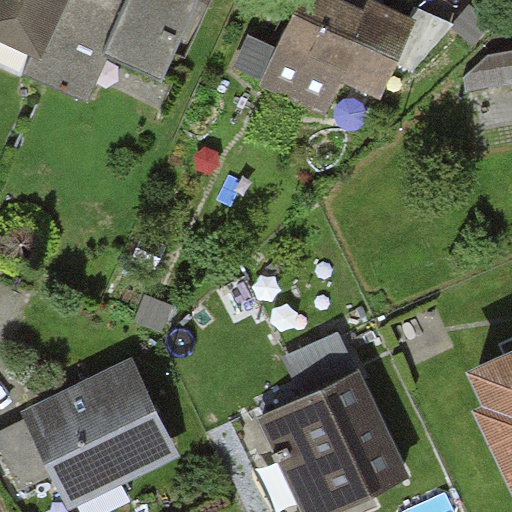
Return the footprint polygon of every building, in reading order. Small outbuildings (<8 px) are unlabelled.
[(0,0),(0,24),(42,44),(29,72),(92,101),(112,56),(165,80),(201,0),(0,0)] [(251,33),(230,80),(311,117),(329,78),(366,95),(397,28),(336,0),(288,0),(270,42),(251,33)] [(511,50),(492,54),(464,75),(466,86),(511,79),(511,50)] [(511,334),(466,357),(482,391),(466,398),(511,492),(511,334)] [(306,397),(274,412),(320,511),(321,511),(406,473),(342,336),(289,361),(306,397)] [(127,370),(0,432),(0,444),(22,488),(61,469),(74,495),(167,449),(127,370)]
